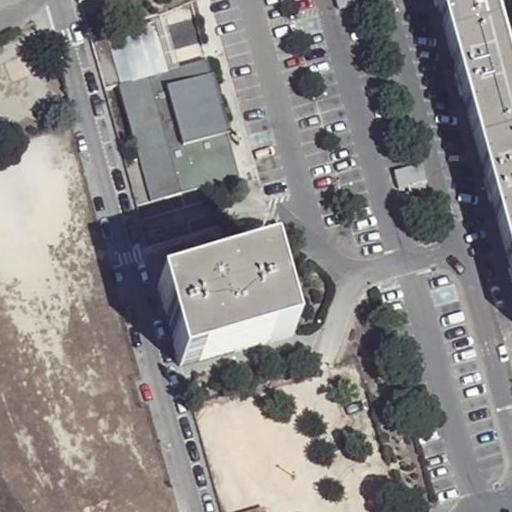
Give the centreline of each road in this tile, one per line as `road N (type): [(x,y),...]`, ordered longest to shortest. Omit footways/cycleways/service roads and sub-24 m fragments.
road 1 (residential): [(200,511),(61,3)]
road 2 (residential): [(511,421),(385,0)]
